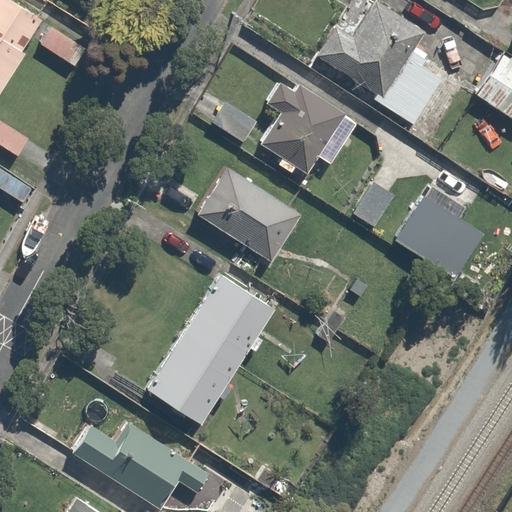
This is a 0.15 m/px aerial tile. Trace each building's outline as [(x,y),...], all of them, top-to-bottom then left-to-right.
[(0,0),(0,78),(41,11),(23,0),(0,0)] [(331,20),(311,49),(343,72),(342,73),(352,80),(355,75),(370,85),(366,91),(408,120),(446,65),(408,39),(420,22),(389,0),(364,0),(359,8),(344,29),(331,20)] [(78,38),(48,17),(34,37),(64,58),(78,38)] [(511,48),(511,25),(501,41),(511,48)] [(511,53),(497,43),(467,87),(511,118),(511,53)] [(352,120),(280,70),(260,98),(271,105),(253,132),(305,168),(316,152),(326,158),(352,120)] [(27,134),(0,114),(0,147),(11,155),(27,134)] [(297,200),(222,154),(189,208),(263,254),(297,200)] [(367,222),(390,189),(368,173),(345,206),(367,222)] [(473,223),(416,188),(389,234),(446,268),(473,223)] [(274,303),(217,265),(140,383),(197,420),(274,303)] [(185,447),(126,409),(111,432),(83,415),(63,446),(151,501),(169,472),(192,486),(208,461),(185,447)] [(261,499),(269,487),(289,501),(299,487),(271,467),(268,472),(257,464),(242,485),(261,499)] [(110,511),(71,486),(54,511),(110,511)]
